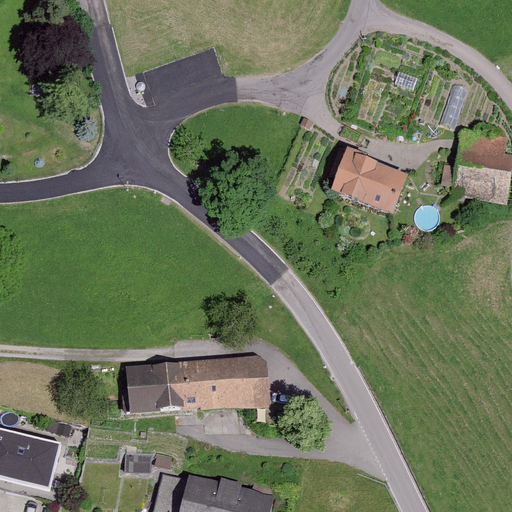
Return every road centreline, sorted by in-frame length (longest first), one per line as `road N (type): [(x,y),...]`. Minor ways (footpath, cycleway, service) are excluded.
road 1 (tertiary): [(133,148),(284,282),(319,331),(414,511)]
road 2 (unclassified): [(360,15),(318,74),(295,88),(227,89),(162,116),(133,148)]
road 3 (unclassified): [(511,102),(469,51),(360,15)]
road 4 (tertiary): [(90,0),(133,148)]
road 5 (residential): [(0,192),(83,182),(115,168),(133,148)]
